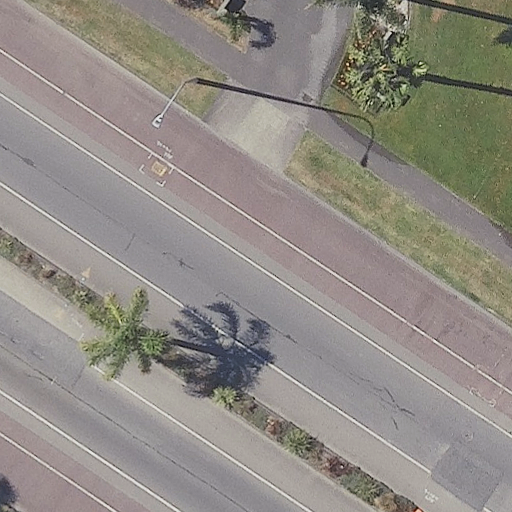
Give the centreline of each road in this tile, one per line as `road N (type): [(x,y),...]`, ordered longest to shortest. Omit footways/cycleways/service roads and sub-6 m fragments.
road 1 (secondary): [(0,141),(511,482)]
road 2 (secondary): [(248,511),(0,344)]
